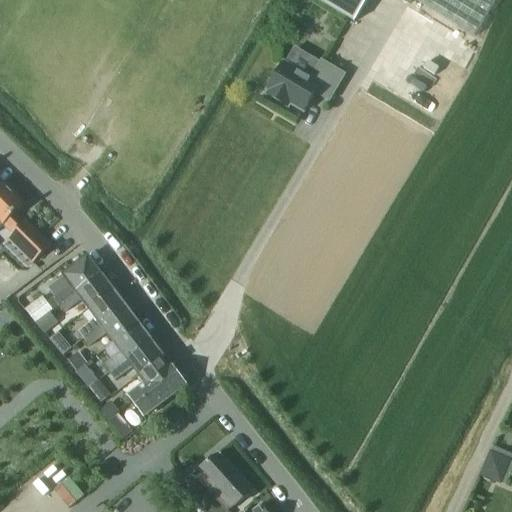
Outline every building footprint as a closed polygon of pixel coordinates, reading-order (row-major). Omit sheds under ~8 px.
[(316,0),(354,23),(367,0),(411,0),(419,5),(474,37),(495,0),(316,0)] [(329,102),(344,77),(321,63),(311,81),(283,65),(267,92),(269,93),(267,97),(287,109),(290,105),(304,113),(315,94),(329,102)] [(51,247),(25,221),(24,222),(16,214),(23,206),(4,186),(0,189),(0,230),(4,227),(13,235),(8,240),(33,265),(51,247)] [(59,307),(101,276),(87,257),(63,276),(64,277),(48,289),(55,298),(54,299),(59,307)] [(89,310),(114,292),(101,276),(59,307),(64,314),(82,301),(89,310)] [(84,340),(126,309),(114,292),(89,310),(96,320),(79,333),(84,340)] [(35,323),(52,310),(43,299),(26,311),(35,323)] [(114,344),(139,326),(126,309),(84,340),(90,348),(107,334),(114,344)] [(43,335),(57,324),(49,314),(36,324),(43,335)] [(110,374),(151,342),(139,326),(114,344),(121,353),(104,366),(110,374)] [(61,342),(55,347),(62,357),(68,352),(61,342)] [(139,377),(163,358),(151,342),(110,374),(116,382),(133,369),(139,377)] [(78,352),(67,360),(77,373),(85,366),(87,364),(78,352)] [(132,403),(174,372),(163,358),(139,377),(144,383),(127,397),(132,403)] [(93,376),(85,366),(77,373),(85,383),(93,376)] [(143,419),(185,387),(174,372),(132,403),(143,419)] [(105,384),(93,393),(102,404),(113,395),(105,384)] [(116,414),(108,404),(101,410),(108,420),(116,414)] [(124,439),(138,429),(131,421),(118,431),(124,439)] [(511,472),(511,455),(493,447),(481,475),(506,486),(511,472)] [(173,499),(183,511),(228,511),(234,507),(235,507),(251,493),(217,456),(201,469),(201,470),(193,477),(222,508),(217,511),(213,511),(189,485),(173,499)]
